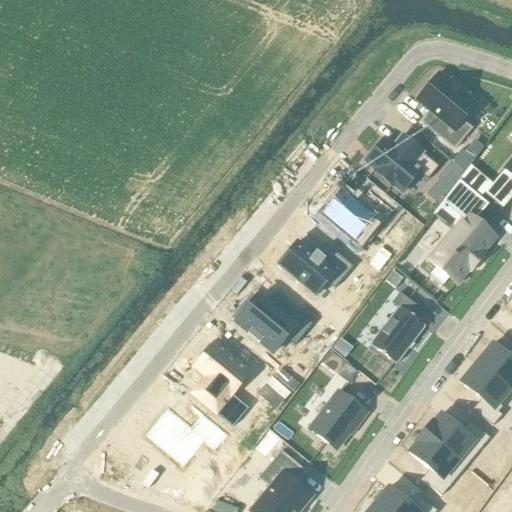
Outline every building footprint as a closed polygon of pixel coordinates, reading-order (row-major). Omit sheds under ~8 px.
[(438,75),(416,102),(429,113),(428,115),(431,118),(425,126),(421,123),(420,124),(454,151),(471,131),(463,124),(476,107),(465,98),(467,96),(451,82),(449,84),(438,75)] [(384,141),(365,164),(374,171),(373,172),(393,189),(394,188),(401,194),(418,174),(428,182),(439,168),(402,138),(393,148),(384,141)] [(461,150),(451,162),(452,163),(465,174),(470,167),(484,149),(474,141),(464,153),(461,150)] [(465,174),(459,182),(477,197),(481,192),(484,195),(502,211),(511,198),(511,161),(492,185),(470,167),(465,174)] [(452,163),(438,180),(440,181),(452,191),(459,182),(465,174),(452,163)] [(452,233),(428,262),(436,269),(429,276),(442,287),(449,279),(456,286),(469,270),(471,271),(473,269),(472,268),(480,258),(481,259),(483,256),(482,255),(495,239),(474,222),(488,206),(477,197),(459,182),(452,191),(440,207),(432,216),(452,233)] [(340,193),(321,216),(355,244),(373,222),(381,228),(393,213),(369,193),(357,207),(340,193)] [(298,243),(277,268),(314,298),(326,284),(334,290),(352,269),(331,251),(323,261),(316,255),(314,257),(298,243)] [(245,303),(231,320),(236,324),(235,324),(248,335),(248,336),(258,345),(259,344),(272,355),(285,340),(294,347),(312,326),(276,295),(266,306),(257,298),(250,307),(245,303)] [(384,328),(370,347),(395,366),(425,328),(409,316),(416,307),(400,295),(392,304),(399,309),(384,328)] [(201,384),(191,396),(231,429),(247,410),(230,396),(249,373),(215,345),(212,349),(209,346),(199,359),(202,361),(195,370),(208,381),(203,386),(201,384)] [(511,362),(492,346),(476,365),(509,393),(511,395),(511,362)] [(329,354),(322,364),(336,375),(343,365),(329,354)] [(476,365),(460,385),(481,402),(472,412),(492,428),(502,417),(498,414),(511,396),(511,395),(509,393),(476,365)] [(338,393),(308,431),(336,452),(349,436),(365,414),(338,393)] [(168,411),(147,437),(184,467),(204,443),(215,451),(227,437),(203,417),(191,430),(168,411)] [(432,424),(423,434),(465,469),(489,440),(469,423),(461,433),(440,416),(433,425),(432,424)] [(416,446),(408,455),(429,472),(421,482),(441,498),(465,469),(423,434),(414,445),(416,446)] [(269,489),(250,511),(300,511),(312,498),(296,485),(305,474),(280,454),(258,480),(269,489)] [(202,507),(225,480),(214,472),(192,499),(202,507)] [(388,489),(372,509),(375,511),(435,511),(417,497),(408,507),(388,489)]
